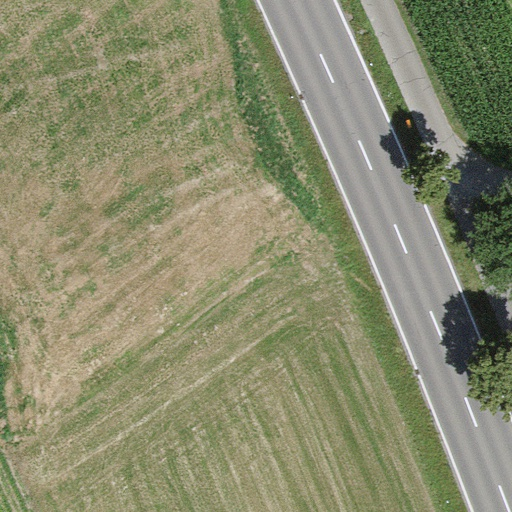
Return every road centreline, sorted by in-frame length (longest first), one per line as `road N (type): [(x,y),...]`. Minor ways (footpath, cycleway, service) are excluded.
road 1 (primary): [(295,0),(461,380),(507,511)]
road 2 (track): [(373,0),(511,327)]
